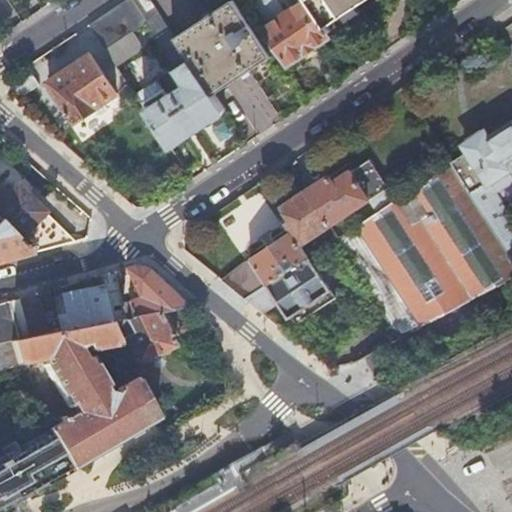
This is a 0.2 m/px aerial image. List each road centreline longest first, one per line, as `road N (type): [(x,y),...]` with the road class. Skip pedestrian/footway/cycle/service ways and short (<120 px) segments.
road 1 (residential): [(137,236),(495,0)]
road 2 (residential): [(310,377),(221,456),(162,490),(91,511)]
road 3 (residential): [(310,377),(137,236)]
road 4 (residential): [(137,236),(0,110)]
road 5 (residential): [(419,483),(358,413),(310,377)]
road 6 (residential): [(0,288),(83,266),(137,236)]
